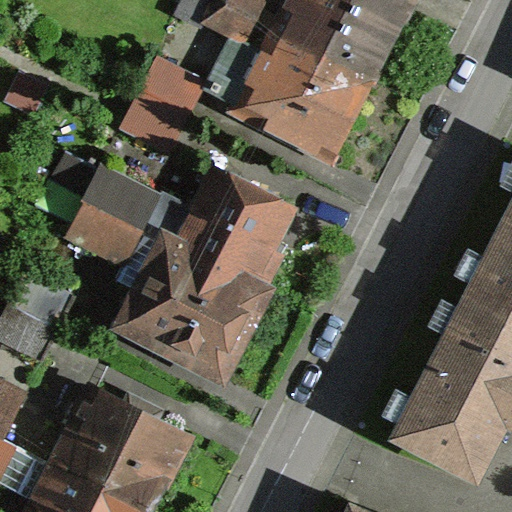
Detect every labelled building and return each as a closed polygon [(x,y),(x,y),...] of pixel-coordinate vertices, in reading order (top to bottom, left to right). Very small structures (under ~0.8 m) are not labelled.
[(220,0),(217,0),(209,17),(248,36),(257,18),(220,0)] [(265,0),(220,0),(257,18),(266,0),(265,0)] [(289,0),(276,28),(374,76),(412,0),(289,0)] [(333,158),(374,76),(276,28),(264,52),(236,39),(211,88),(238,102),(235,109),(333,158)] [(204,82),(158,59),(142,90),(188,113),(204,82)] [(188,113),(142,90),(124,126),(170,149),(188,113)] [(51,182),(87,200),(103,169),(94,164),(97,158),(92,155),(89,161),(68,150),(51,182)] [(141,228),(265,290),(281,256),(270,251),(293,206),(216,167),(194,211),(159,193),(157,196),(141,228)] [(141,228),(157,196),(103,169),(87,200),(141,228)] [(87,200),(51,182),(41,202),(76,221),(87,200)] [(141,228),(87,200),(76,221),(71,231),(125,259),(134,243),(141,228)] [(511,209),(470,292),(511,313),(511,209)] [(223,372),(265,290),(141,228),(134,243),(159,256),(126,322),(223,372)] [(26,270),(10,302),(61,327),(77,295),(26,270)] [(511,313),(470,292),(396,435),(478,477),(507,420),(511,422),(511,313)] [(61,327),(10,302),(0,322),(0,336),(45,358),(61,327)] [(0,386),(0,434),(3,436),(23,398),(0,386)] [(50,461),(151,511),(189,435),(94,388),(73,430),(67,427),(50,461)] [(0,473),(16,443),(3,436),(0,434),(0,473)] [(150,511),(151,511),(50,461),(16,443),(0,473),(0,481),(31,497),(33,494),(39,496),(30,511),(150,511)]
